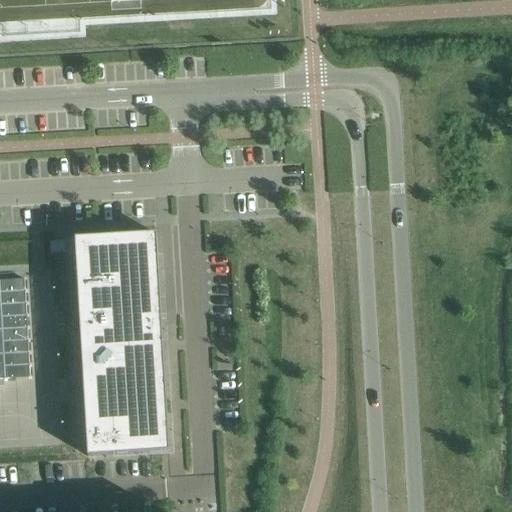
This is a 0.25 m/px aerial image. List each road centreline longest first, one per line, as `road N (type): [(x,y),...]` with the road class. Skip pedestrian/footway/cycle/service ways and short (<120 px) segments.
road 1 (unclassified): [(417,511),(392,99),(369,75),(314,76)]
road 2 (unclassified): [(315,99),(342,101),(356,117),(381,511)]
